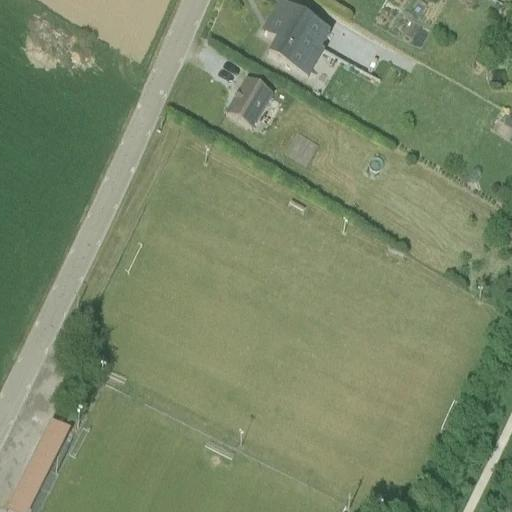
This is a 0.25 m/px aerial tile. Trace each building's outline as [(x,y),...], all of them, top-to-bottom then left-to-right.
[(268,28),(259,43),(272,51),(265,64),(306,88),(323,60),(319,57),(329,41),(278,11),(268,28)] [(244,89),(224,125),(251,141),(272,105),(244,89)] [(371,163),(362,178),(375,187),(385,172),(371,163)] [(493,286),(484,291),(490,304),(499,299),(493,286)] [(42,511),(72,443),(50,433),(15,511),(42,511)]
